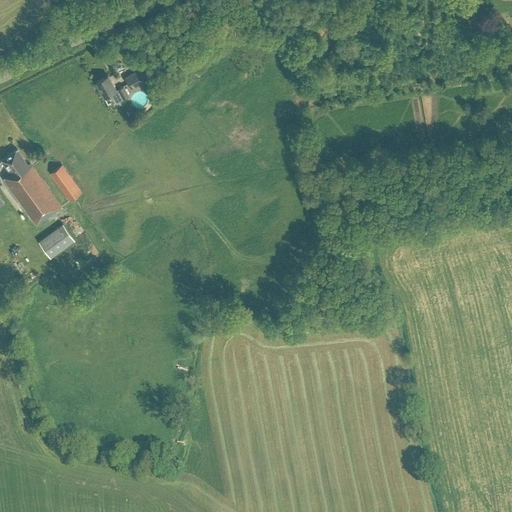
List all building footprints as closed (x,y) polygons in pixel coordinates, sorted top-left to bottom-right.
[(145,70),(143,67),(126,77),(132,87),(149,77),(145,70)] [(117,89),(108,74),(96,80),(105,96),(111,93),(116,102),(129,95),(124,85),(117,89)] [(36,224),(62,205),(30,161),(28,163),(18,148),(1,160),(10,172),(3,177),(36,224)] [(62,163),(50,172),(70,200),(82,191),(62,163)] [(63,222),(39,240),(51,256),(75,239),(63,222)]
